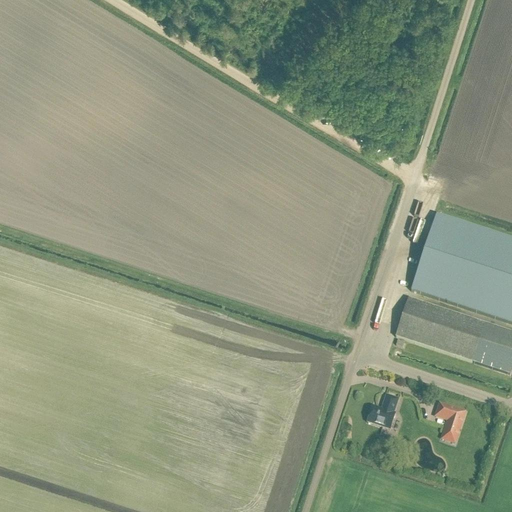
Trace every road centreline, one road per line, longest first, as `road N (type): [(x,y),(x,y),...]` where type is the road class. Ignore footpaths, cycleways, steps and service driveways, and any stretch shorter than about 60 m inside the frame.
road 1 (track): [(0,228),(360,339)]
road 2 (unclassified): [(304,511),(414,175)]
road 3 (track): [(414,175),(113,0)]
road 4 (track): [(414,175),(470,0)]
road 5 (track): [(511,409),(354,359)]
